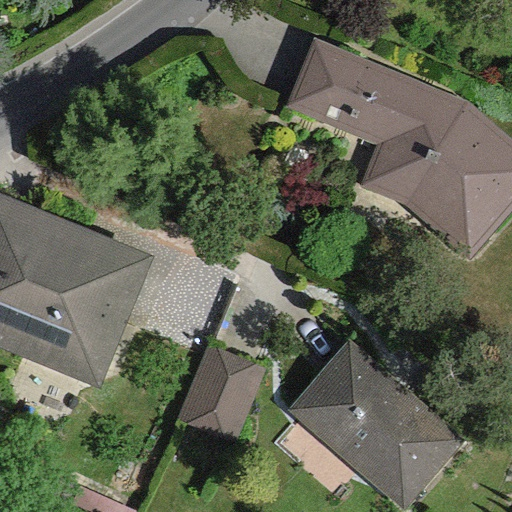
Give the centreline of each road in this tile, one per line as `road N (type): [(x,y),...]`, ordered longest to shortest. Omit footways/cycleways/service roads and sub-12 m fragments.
road 1 (unknown): [(0,156),(318,309)]
road 2 (residential): [(0,114),(191,0)]
